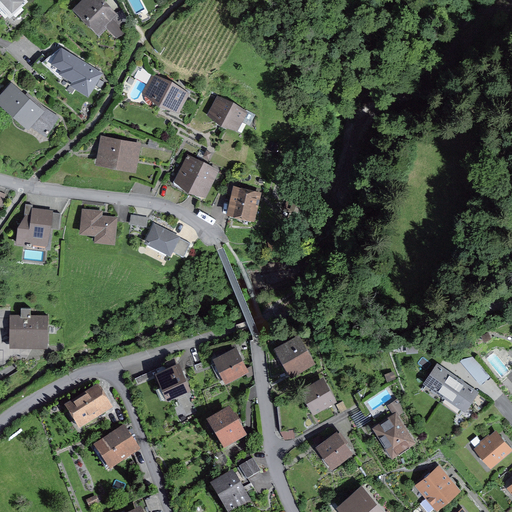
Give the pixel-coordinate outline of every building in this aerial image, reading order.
[(26,2),(24,0),(0,0),(0,8),(9,18),(26,2)] [(127,32),(117,14),(102,0),(82,0),(72,11),(98,38),(107,29),(116,38),(127,32)] [(59,79),(60,77),(71,83),(69,87),(87,98),(102,73),(60,49),(42,63),(59,79)] [(189,94),(152,74),(141,94),(157,107),(178,114),(189,94)] [(0,107),(28,131),(30,128),(46,138),(59,117),(43,107),(41,110),(10,83),(0,95),(0,107)] [(216,96),(206,115),(219,127),(237,132),(247,112),(216,96)] [(141,143),(100,136),(95,167),(135,174),(141,143)] [(279,143),(269,141),(267,151),(277,153),(279,143)] [(186,194),(204,198),(218,169),(187,154),(172,183),(186,194)] [(261,194),(232,186),(225,216),(254,223),(261,194)] [(306,191),(298,188),(295,199),(287,197),(284,207),(291,210),(292,207),(299,210),(306,191)] [(15,229),(13,246),(31,248),(32,245),(49,247),(50,239),(48,239),(51,211),(32,208),(32,205),(25,204),(23,215),(15,229)] [(117,217),(102,216),(103,211),(81,209),(78,235),(93,237),(93,244),(115,246),(117,217)] [(146,228),(147,217),(130,215),(129,225),(146,228)] [(190,243),(178,238),(179,236),(153,224),(143,244),(169,257),(171,252),(183,257),(190,243)] [(276,242),(266,243),(267,253),(277,252),(276,242)] [(29,309),(19,309),(19,315),(11,315),(11,307),(0,306),(0,327),(8,328),(8,349),(47,350),(47,315),(29,315),(29,309)] [(290,379),(315,365),(297,335),(272,350),(290,379)] [(223,385),(247,373),(234,348),(211,360),(223,385)] [(475,357),(459,361),(480,384),(491,375),(475,357)] [(155,380),(158,388),(153,390),(158,401),(163,399),(165,403),(189,392),(177,363),(157,372),(155,369),(135,379),(139,388),(155,380)] [(440,403),(457,377),(436,363),(421,384),(425,387),(422,391),(440,403)] [(312,416),(336,403),(321,377),(298,391),(312,416)] [(478,392),(457,377),(440,403),(459,416),(462,412),(464,413),(478,392)] [(112,410),(96,386),(70,403),(66,397),(57,402),(77,433),(112,410)] [(397,398),(386,406),(391,414),(369,428),(390,460),(415,444),(397,416),(402,413),(397,398)] [(347,409),(342,401),(335,405),(340,413),(347,409)] [(290,404),(278,406),(281,431),(293,429),(290,404)] [(245,438),(227,408),(204,422),(221,452),(245,438)] [(139,451),(122,426),(91,447),(108,472),(139,451)] [(511,449),(495,430),(489,435),(487,434),(481,440),(482,441),(473,449),(490,469),(511,450),(511,449)] [(330,472),(352,456),(335,433),(313,449),(330,472)] [(315,444),(320,441),(317,436),(312,440),(315,444)] [(251,459),(248,455),(236,462),(239,466),(237,468),(245,480),(261,470),(253,458),(251,459)] [(424,499),(449,478),(438,465),(413,486),(424,499)] [(224,511),(230,511),(249,501),(231,472),(208,486),(224,511)] [(460,491),(449,478),(424,499),(418,504),(425,511),(428,511),(433,509),(436,511),(460,491)] [(335,511),(383,511),(361,486),(333,509),(335,511)]
